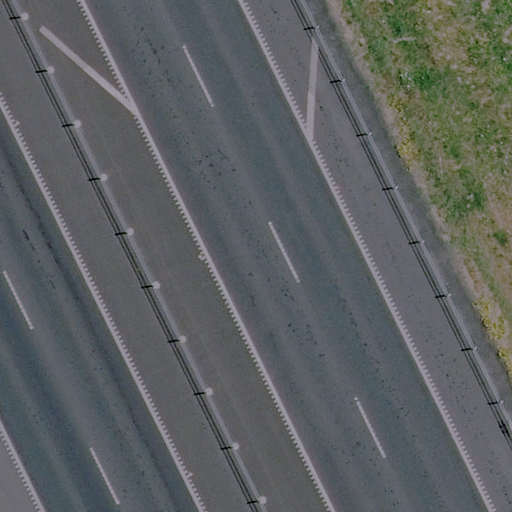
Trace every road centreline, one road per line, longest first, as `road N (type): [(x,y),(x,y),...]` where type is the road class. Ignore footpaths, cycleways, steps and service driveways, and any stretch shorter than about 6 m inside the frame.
road 1 (motorway): [(190,0),(442,511)]
road 2 (motorway): [(142,511),(0,223)]
